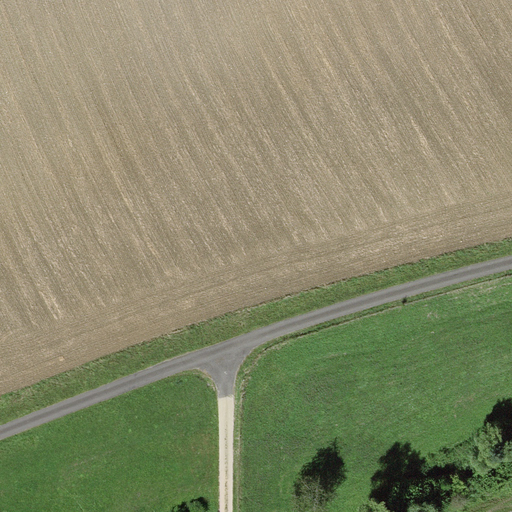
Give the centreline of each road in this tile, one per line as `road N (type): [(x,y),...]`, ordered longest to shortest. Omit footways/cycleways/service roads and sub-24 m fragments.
road 1 (track): [(227,350),(288,324),(511,264)]
road 2 (track): [(0,431),(227,350)]
road 3 (track): [(223,511),(227,350)]
